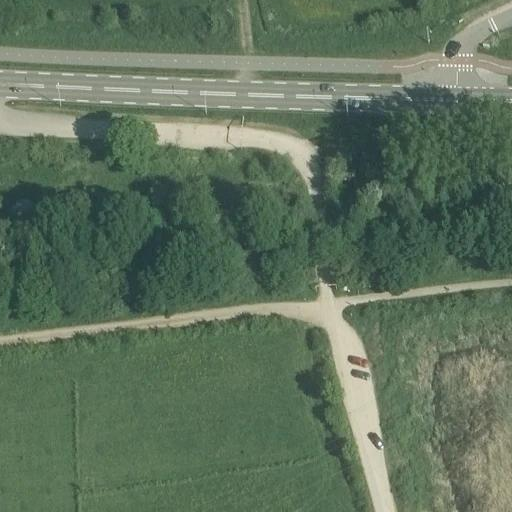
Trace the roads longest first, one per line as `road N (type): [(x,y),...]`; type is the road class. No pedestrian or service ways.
road 1 (track): [(329,305),(310,165),(285,144),(0,119)]
road 2 (primary): [(456,100),(0,84)]
road 3 (track): [(329,305),(0,340)]
road 4 (track): [(380,511),(329,305)]
